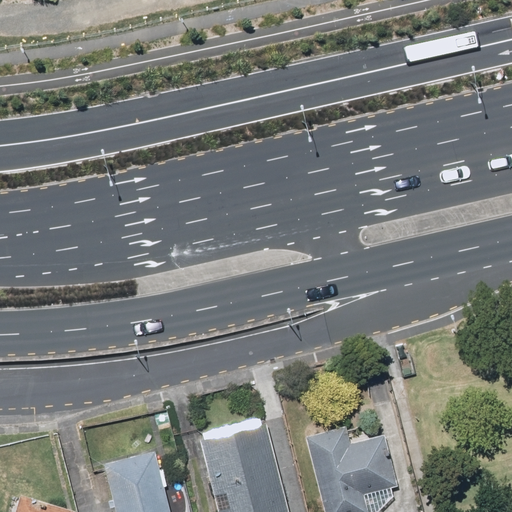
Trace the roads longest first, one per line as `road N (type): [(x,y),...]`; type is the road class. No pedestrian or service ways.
road 1 (primary): [(0,230),(511,124)]
road 2 (primary): [(511,240),(147,324),(0,333)]
